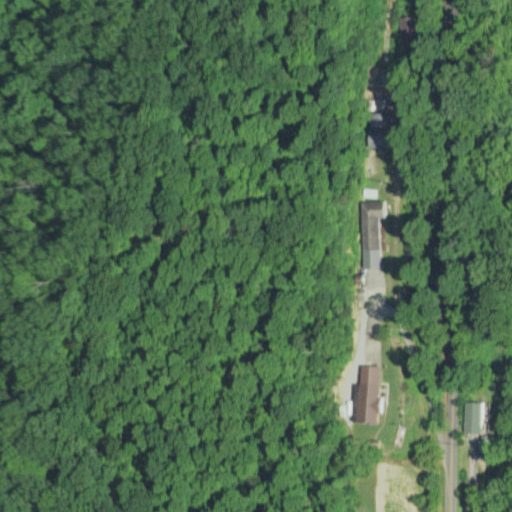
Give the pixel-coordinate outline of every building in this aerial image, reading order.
[(393,114),(368,114),(368,149),(393,149),(393,114)] [(362,215),(362,251),(385,251),(385,215),(362,215)] [(359,368),(359,423),(379,423),(379,368),(359,368)] [(464,404),(464,433),(483,433),(483,404),(464,404)] [(477,457),(491,458),(492,436),(478,435),(477,457)]
